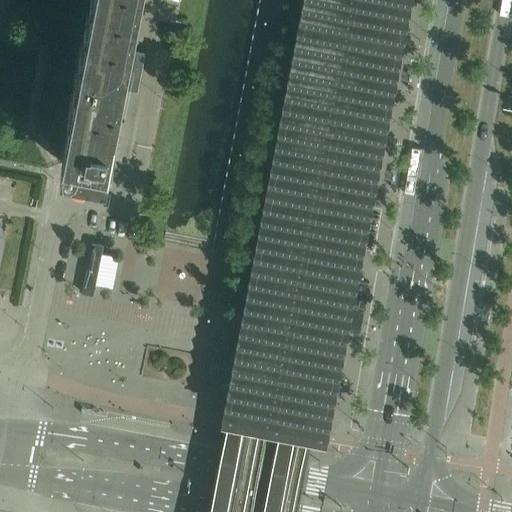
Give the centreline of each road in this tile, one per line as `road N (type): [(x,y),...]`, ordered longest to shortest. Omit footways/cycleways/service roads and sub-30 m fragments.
road 1 (secondary): [(422,508),(505,0)]
road 2 (secondary): [(459,0),(377,500)]
road 3 (tertiary): [(377,500),(15,426)]
road 4 (residential): [(23,376),(62,179),(127,190)]
road 5 (tertiary): [(7,478),(192,511)]
